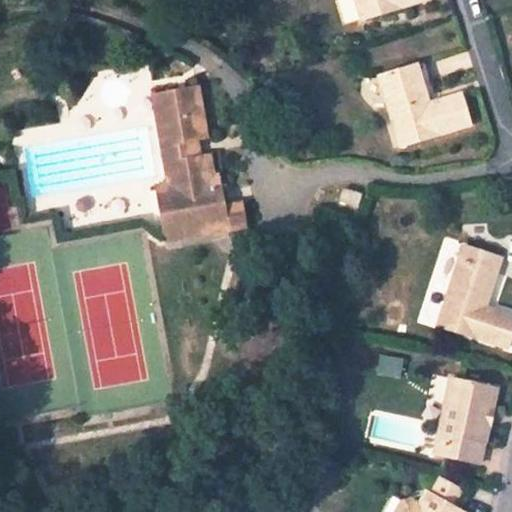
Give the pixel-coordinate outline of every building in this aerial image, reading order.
[(348,0),(354,18),(411,0),(348,0)] [(413,65),(376,77),(398,146),(470,123),(461,96),(441,102),(444,112),(430,116),(413,65)] [(166,186),(173,239),(256,227),(251,203),(234,206),(229,176),(223,177),(218,152),(209,154),(206,138),(217,136),(207,83),(164,89),(178,184),(166,186)] [(351,189),(336,184),(331,201),(346,206),(351,189)] [(492,314),(489,323),(473,318),(492,259),(454,246),(428,325),(500,350),(510,320),(492,314)] [(489,386),(445,375),(427,450),(471,460),(489,386)] [(438,473),(429,488),(455,503),(463,488),(438,473)] [(447,511),(417,496),(407,511),(447,511)]
